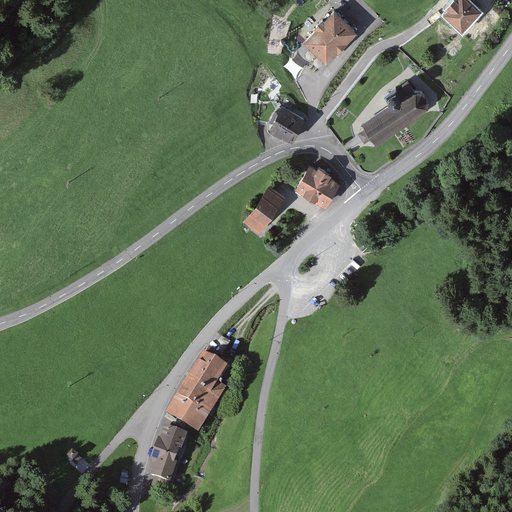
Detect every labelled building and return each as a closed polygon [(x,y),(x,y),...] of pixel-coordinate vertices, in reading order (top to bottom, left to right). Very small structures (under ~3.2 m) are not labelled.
[(466,0),(459,0),(446,14),(462,30),(479,12),(466,0)] [(334,10),(306,40),(328,60),(356,30),(334,10)] [(390,105),(362,124),(367,130),(359,136),(365,146),(373,140),(376,144),(429,110),(430,101),(423,91),(415,89),(414,90),(409,82),(385,98),(390,105)] [(281,106),(268,130),(291,142),(303,117),(281,106)] [(309,166),(296,189),(326,206),(338,182),(309,166)] [(268,187),(244,221),(259,232),(283,197),(268,187)] [(230,361),(208,347),(165,414),(198,435),(227,390),(216,383),(230,361)] [(189,437),(163,427),(147,474),(172,483),(189,437)] [(80,459),(73,452),(68,457),(76,464),(80,459)]
